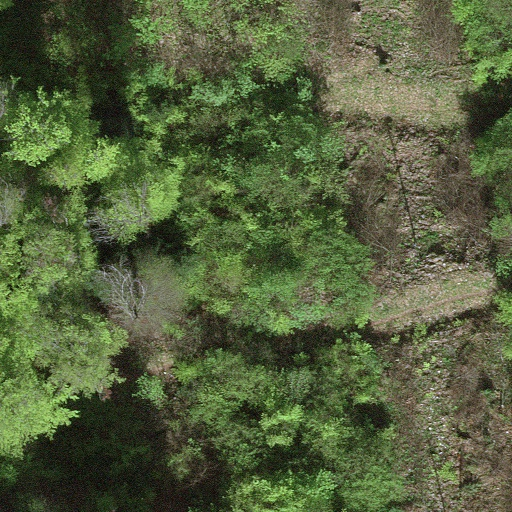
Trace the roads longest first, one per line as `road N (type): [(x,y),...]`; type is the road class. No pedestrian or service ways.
road 1 (track): [(511,279),(0,406)]
road 2 (track): [(511,104),(0,45)]
